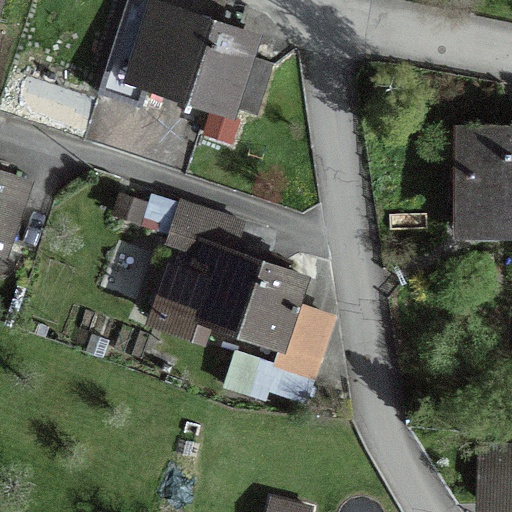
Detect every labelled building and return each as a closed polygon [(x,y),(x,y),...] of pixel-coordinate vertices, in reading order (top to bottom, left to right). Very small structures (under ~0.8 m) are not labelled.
[(245,52),(249,38),(132,0),(125,0),(96,92),(137,105),(146,80),(226,107),(227,104),(253,112),(271,61),(245,52)] [(462,216),(500,217),(500,226),(511,225),(511,135),(462,134),(462,216)] [(23,180),(0,172),(0,248),(1,249),(23,180)] [(237,219),(180,199),(170,232),(198,243),(199,241),(226,250),(237,219)] [(299,275),(226,250),(199,241),(198,243),(187,275),(170,269),(153,319),(199,335),(204,321),(274,346),(278,343),(272,361),(305,373),(325,316),(289,303),(299,275)] [(511,505),(511,446),(486,444),(484,505),(511,505)] [(307,511),(308,508),(270,500),(266,511),(307,511)]
